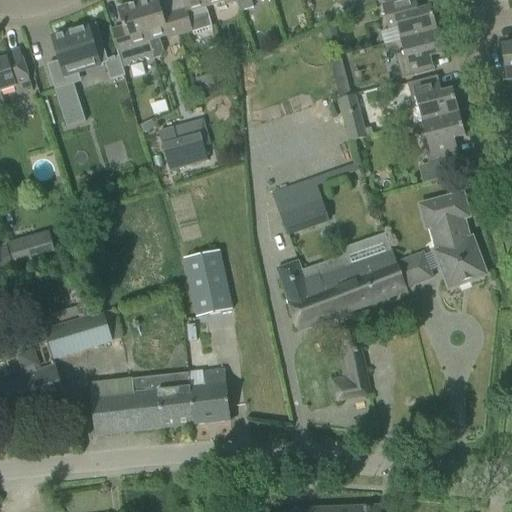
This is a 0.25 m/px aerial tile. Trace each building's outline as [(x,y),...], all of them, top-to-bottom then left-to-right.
[(157,0),(148,0),(137,3),(152,56),(154,60),(161,58),(164,53),(160,38),(168,35),(169,38),(180,35),(173,12),(162,16),(157,0)] [(181,0),(184,9),(173,12),(180,35),(211,26),(206,7),(203,0),(181,0)] [(237,0),(238,1),(237,1),(240,12),(253,9),(250,0),(237,0)] [(351,0),(340,0),(345,15),(355,12),(351,0)] [(396,29),(400,41),(437,31),(431,9),(418,12),(414,0),(408,0),(382,7),(388,31),(396,29)] [(111,31),(118,52),(118,53),(122,68),(129,66),(131,62),(135,64),(138,60),(142,62),(144,58),(149,60),(151,56),(152,56),(137,3),(117,9),(122,28),(111,31)] [(108,63),(96,25),(52,39),(65,81),(79,77),(78,73),(78,72),(104,64),(108,63)] [(437,31),(400,41),(403,54),(395,56),(401,80),(429,73),(434,71),(430,58),(443,54),(437,31)] [(511,44),(501,46),(506,82),(511,80),(511,44)] [(0,110),(7,109),(1,92),(14,88),(17,96),(33,91),(25,69),(19,50),(0,56),(0,110)] [(195,79),(198,91),(214,87),(211,75),(195,79)] [(418,109),(422,124),(459,114),(453,91),(442,94),(437,77),(407,85),(413,110),(418,109)] [(346,78),(334,82),(339,101),(351,98),(346,78)] [(85,122),(73,84),(54,90),(66,128),(85,122)] [(339,101),(350,142),(373,136),(371,128),(364,130),(355,97),(351,98),(339,101)] [(150,106),(153,116),(168,111),(165,101),(150,106)] [(459,114),(422,124),(426,139),(421,140),(428,165),(458,157),(454,140),(465,137),(459,114)] [(152,121),(140,127),(142,131),(143,133),(145,132),(155,128),(152,121)] [(169,172),(208,162),(201,136),(177,143),(173,130),(158,134),(169,172)] [(315,179),(272,194),(281,221),(287,236),(329,221),(324,206),(317,186),(315,179)] [(464,220),(469,218),(463,195),(419,206),(425,231),(430,230),(446,226),(451,245),(435,250),(433,251),(441,272),(448,290),(486,276),(472,239),(469,240),(464,220)] [(49,232),(7,244),(8,245),(15,269),(56,257),(49,232)] [(8,245),(0,246),(0,273),(15,269),(8,245)] [(420,250),(394,260),(407,292),(432,283),(420,250)] [(407,292),(394,260),(391,252),(346,268),(342,257),(315,266),(315,267),(302,272),(299,263),(277,271),(285,296),(284,296),(297,332),(407,293),(407,292)] [(231,310),(218,254),(183,262),(197,319),(231,310)] [(58,313),(61,324),(73,321),(73,319),(79,317),(76,308),(58,313)] [(45,335),(53,360),(122,339),(115,313),(105,316),(45,335)] [(330,381),(334,403),(370,396),(356,326),(333,331),(343,378),(330,381)] [(33,350),(16,356),(22,374),(25,373),(34,370),(39,368),(33,350)] [(0,385),(0,391),(3,400),(9,419),(65,401),(53,367),(0,385)] [(224,370),(187,374),(193,426),(230,422),(224,370)] [(193,426),(187,374),(89,385),(95,437),(193,426)]
